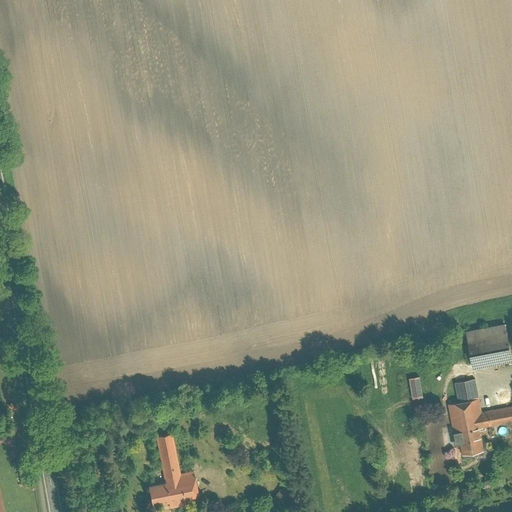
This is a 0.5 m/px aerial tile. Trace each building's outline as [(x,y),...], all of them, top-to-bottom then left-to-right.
[(455,330),(463,369),(505,360),(497,321),(455,330)] [(422,375),(411,376),(413,395),(424,394),(422,375)] [(444,396),(465,394),(463,377),(443,379),(444,396)] [(441,403),(452,457),(476,452),(471,428),(511,419),(511,409),(510,402),(471,410),(468,397),(441,403)] [(169,431),(152,435),(162,479),(144,483),(149,508),(196,498),(190,467),(178,470),(169,431)]
